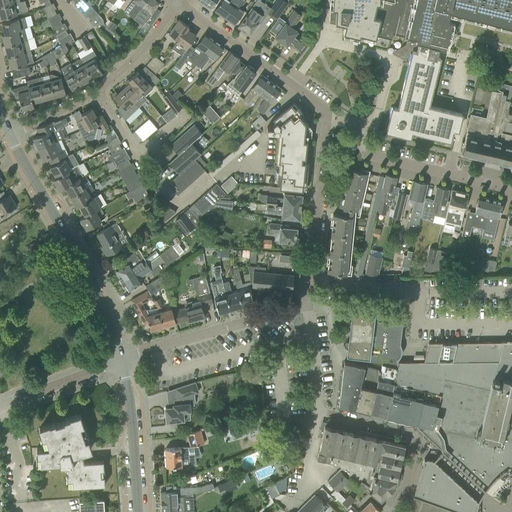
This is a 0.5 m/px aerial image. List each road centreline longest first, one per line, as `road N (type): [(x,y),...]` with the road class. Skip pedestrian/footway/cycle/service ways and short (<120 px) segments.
road 1 (residential): [(121,360),(307,302),(323,110)]
road 2 (residential): [(121,360),(100,302),(9,132)]
road 3 (residential): [(9,132),(100,89),(178,1)]
road 4 (residential): [(511,190),(375,160),(360,132),(323,110)]
road 5 (residential): [(323,110),(178,1)]
road 6 (residential): [(137,511),(121,360)]
road 7 (residential): [(0,404),(121,360)]
